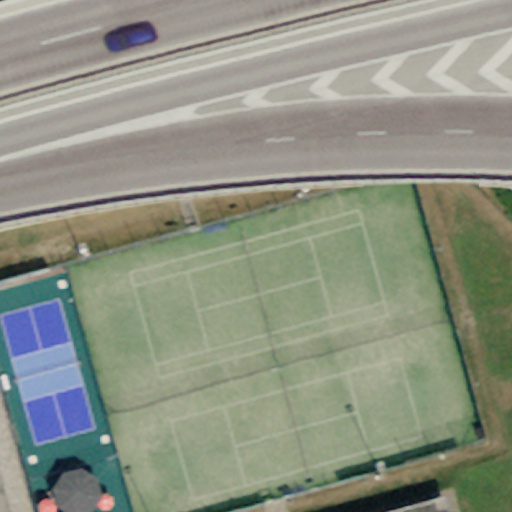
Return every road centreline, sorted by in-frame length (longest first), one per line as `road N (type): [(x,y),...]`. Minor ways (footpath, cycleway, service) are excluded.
road 1 (motorway): [(0,139),(511,8)]
road 2 (motorway): [(0,189),(302,138),(511,135)]
road 3 (motorway): [(205,0),(0,47)]
